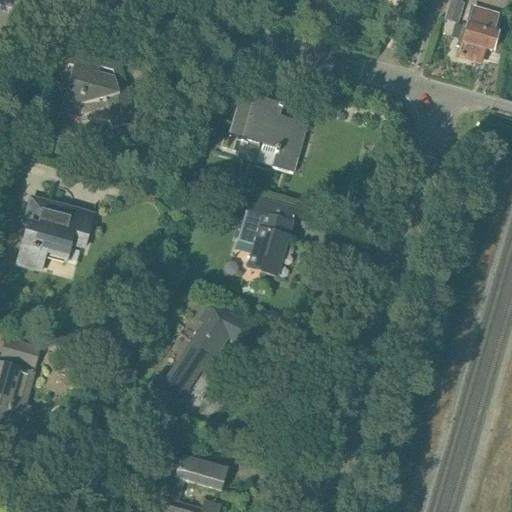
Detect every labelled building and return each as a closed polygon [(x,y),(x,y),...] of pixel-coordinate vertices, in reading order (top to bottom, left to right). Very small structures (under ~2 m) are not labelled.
[(456,24),(462,5),(462,4),(451,1),(445,20),(456,24)] [(498,14),(497,15),(472,8),(467,26),(462,42),(458,40),(456,47),(461,48),(458,58),(479,64),(483,50),(491,52),(496,34),(494,34),(499,15),(498,14)] [(110,120),(112,129),(133,125),(132,114),(121,65),(102,59),(72,51),(61,91),(66,93),(62,106),(110,120)] [(232,127),(228,139),(241,142),(246,144),(258,147),(260,148),(275,152),(270,168),(272,169),(292,174),(306,126),(278,119),(281,109),(272,106),(252,100),(252,101),(242,98),(240,98),(237,107),(232,127)] [(202,125),(195,145),(199,146),(207,149),(213,129),(202,125)] [(295,210),(276,205),(265,201),(249,197),(236,242),(253,247),(251,256),(247,269),(253,271),(276,278),(295,210)] [(22,246),(16,266),(40,272),(43,260),(45,256),(66,261),(70,247),(82,250),(92,216),(55,205),(31,199),(28,208),(18,245),(22,246)] [(156,376),(147,389),(156,395),(155,396),(173,409),(204,364),(208,366),(226,340),(244,349),(255,326),(210,304),(197,323),(202,326),(164,381),(156,376)] [(60,348),(61,347),(69,349),(71,340),(52,335),(49,345),(60,348)] [(111,335),(107,347),(129,353),(133,342),(111,335)] [(0,427),(5,429),(10,413),(28,418),(31,408),(25,406),(40,350),(27,347),(4,341),(0,355),(0,427)] [(155,438),(185,447),(188,437),(157,429),(155,438)] [(220,493),(227,471),(182,458),(181,462),(168,458),(154,506),(166,509),(165,511),(218,511),(221,507),(204,502),(201,510),(178,503),(184,483),(220,493)] [(40,511),(36,503),(17,511),(40,511)]
